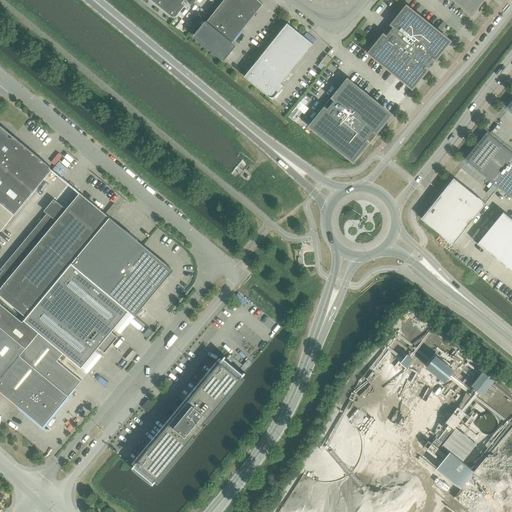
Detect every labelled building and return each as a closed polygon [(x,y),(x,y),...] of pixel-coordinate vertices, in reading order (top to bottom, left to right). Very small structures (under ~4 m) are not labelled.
[(177,9),(184,0),(151,0),(174,19),(180,11),(177,9)] [(258,0),(223,0),(221,3),(247,24),(263,4),(258,0)] [(454,0),(472,14),(482,0),(454,0)] [(226,50),(247,24),(221,3),(195,36),(224,59),(229,52),(226,50)] [(435,59),(450,41),(406,6),(392,24),(394,26),(385,36),(383,35),(369,53),(412,88),(427,70),(425,68),(433,58),(435,59)] [(279,92),(276,90),(313,44),(287,23),(244,77),(273,100),(279,92)] [(323,65),(330,57),(327,55),(320,63),(323,65)] [(310,126),(353,161),(368,143),(366,142),(374,131),(376,133),(391,114),(347,79),(333,98),(335,99),(326,110),(324,108),(310,126)] [(295,107),(287,117),(294,122),(302,112),(295,107)] [(0,202),(15,215),(52,169),(50,168),(51,167),(14,136),(14,137),(9,137),(8,133),(6,130),(3,127),(0,125),(0,202)] [(468,161),(481,171),(502,145),(489,135),(468,161)] [(481,171),(494,181),(511,158),(511,152),(502,145),(481,171)] [(511,158),(494,181),(507,192),(511,185),(511,158)] [(454,178),(422,217),(421,218),(453,244),(485,203),(454,178)] [(0,288),(0,295),(26,317),(71,263),(109,217),(78,191),(77,192),(79,194),(0,288)] [(511,219),(503,212),(477,244),(511,272),(511,219)] [(110,217),(109,217),(71,263),(128,311),(135,316),(173,270),(110,217)] [(24,320),(39,332),(64,353),(81,368),(98,347),(105,353),(118,337),(111,331),(128,311),(71,263),(26,317),(24,320)] [(0,378),(26,348),(39,332),(24,320),(22,322),(0,304),(0,378)] [(39,332),(26,348),(0,378),(0,391),(43,427),(81,380),(57,360),(64,353),(39,332)] [(153,484),(245,373),(225,356),(132,467),(153,484)] [(477,403),(474,407),(482,414),(485,410),(477,403)] [(453,413),(446,422),(454,428),(461,419),(453,413)] [(463,423),(460,427),(474,439),(477,435),(463,423)] [(461,462),(476,444),(455,428),(441,445),(461,462)]
